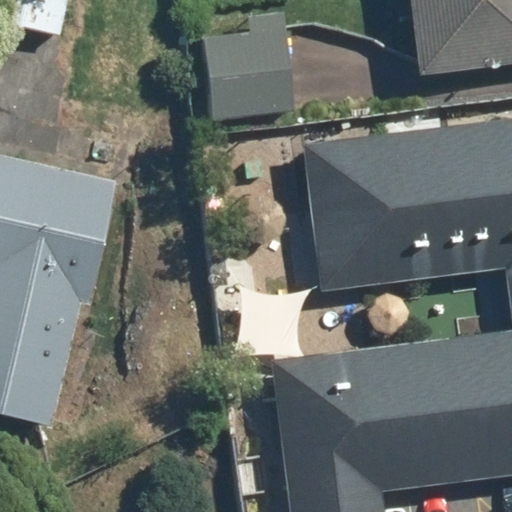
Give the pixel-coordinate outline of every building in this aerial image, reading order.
[(0,0),(0,21),(53,34),(61,0),(0,0)] [(511,0),(401,0),(411,77),(511,64),(511,0)] [(290,109),(278,10),(241,15),(243,30),(197,35),(207,119),(290,109)] [(501,261),(509,320),(265,351),(285,511),(383,511),(380,482),(511,466),(511,108),(298,134),(317,283),(501,261)] [(85,295),(113,172),(0,146),(0,414),(48,425),(78,294),(85,295)]
